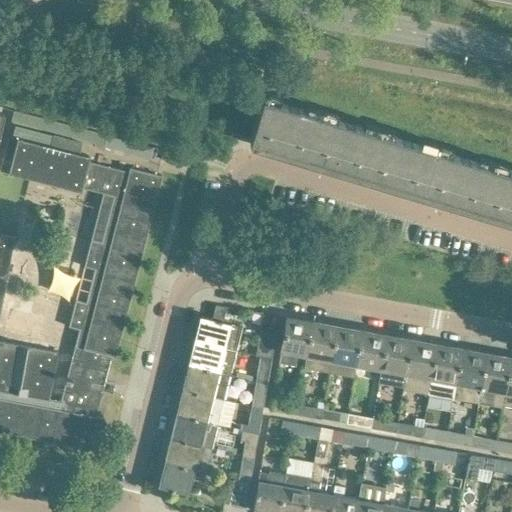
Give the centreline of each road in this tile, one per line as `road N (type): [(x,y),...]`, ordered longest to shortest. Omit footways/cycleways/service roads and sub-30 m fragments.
road 1 (unclassified): [(511,245),(254,167),(233,181),(216,277)]
road 2 (unclassified): [(511,332),(216,277)]
road 3 (secondary): [(225,0),(511,51)]
road 4 (unclassified): [(125,511),(181,289),(216,277)]
